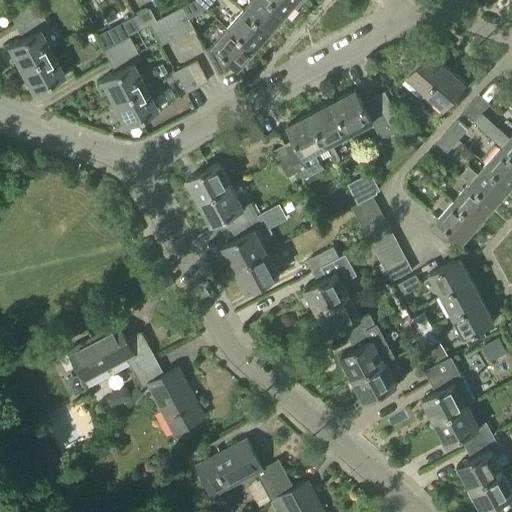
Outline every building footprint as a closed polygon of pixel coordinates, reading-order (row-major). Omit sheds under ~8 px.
[(15,28),(41,13),(33,0),(31,0),(7,13),(15,28)] [(193,0),(192,0),(181,6),(186,15),(200,7),(193,0)] [(267,0),(250,0),(242,10),(267,31),(283,14),(267,0)] [(302,0),(267,0),(283,14),(290,5),(295,9),(302,0)] [(181,6),(171,12),(182,33),(192,28),(186,15),(181,6)] [(148,8),(134,15),(141,28),(149,24),(148,23),(155,20),(148,8)] [(267,31),(242,10),(227,28),(251,49),(267,31)] [(111,11),(97,19),(102,28),(116,21),(111,11)] [(171,12),(160,17),(171,39),(182,33),(171,12)] [(41,13),(15,28),(21,38),(7,46),(19,68),(50,52),(39,30),(47,25),(41,13)] [(141,28),(134,15),(120,23),(127,36),(141,28)] [(160,17),(155,20),(148,23),(149,24),(160,45),(171,39),(160,17)] [(251,49),(227,28),(209,47),(204,50),(217,75),(234,66),(235,68),(251,49)] [(111,102),(143,86),(131,63),(139,59),(127,37),(103,50),(114,72),(100,80),(111,102)] [(62,74),(50,52),(19,68),(31,91),(62,74)] [(425,93),(447,68),(429,52),(407,77),(425,93)] [(196,61),(185,66),(196,86),(206,81),(196,61)] [(165,72),(161,64),(154,67),(158,76),(165,72)] [(196,86),(185,66),(174,72),(184,92),(196,86)] [(465,84),(447,68),(425,93),(443,109),(465,84)] [(154,108),(143,86),(111,102),(123,125),(154,108)] [(355,91),(332,103),(349,134),(372,123),(380,139),(395,132),(390,123),(375,97),(362,104),(355,91)] [(390,123),(398,119),(384,92),(375,97),(390,123)] [(490,104),(479,94),(463,112),(501,146),(500,147),(511,156),(511,133),(509,137),(482,112),(490,104)] [(349,134),(332,103),(310,114),(327,146),(349,134)] [(327,146),(310,114),(287,126),(294,140),(283,146),(297,172),(298,172),(302,180),(324,169),(315,152),(327,146)] [(447,131),(458,140),(468,128),(458,118),(447,131)] [(398,119),(390,123),(395,132),(408,143),(416,135),(398,119)] [(458,140),(447,131),(436,143),(447,152),(458,140)] [(297,172),(283,146),(272,152),(286,178),(297,172)] [(511,185),(511,156),(500,147),(485,165),(510,187),(511,185)] [(426,154),(415,167),(426,176),(437,164),(426,154)] [(198,203),(231,185),(218,162),(186,179),(198,203)] [(510,187),(485,165),(477,173),(468,166),(460,175),(469,182),(468,183),(495,205),(510,187)] [(377,193),(376,192),(380,190),(371,172),(364,176),(367,182),(370,187),(374,195),(377,193)] [(353,207),(374,196),(367,182),(346,193),(353,207)] [(495,205),(468,183),(453,201),(479,223),(495,205)] [(243,208),(231,185),(198,203),(211,226),(225,218),(231,228),(257,214),(251,204),(243,208)] [(379,207),(374,196),(353,207),(358,218),(379,207)] [(290,198),(279,204),(285,213),(295,208),(290,198)] [(479,223),(453,201),(436,220),(428,228),(446,244),(454,235),(462,242),(479,223)] [(385,217),(379,207),(358,218),(364,229),(385,217)] [(231,228),(236,238),(236,239),(222,246),(234,269),(267,252),(255,230),(263,225),(257,214),(231,228)] [(385,217),(364,229),(369,239),(391,228),(385,217)] [(391,228),(369,239),(375,250),(396,239),(391,228)] [(402,249),(396,239),(375,250),(380,261),(402,249)] [(314,271),(338,258),(332,246),(307,260),(314,271)] [(407,260),(402,249),(380,261),(386,271),(407,260)] [(267,252),(234,269),(247,292),(279,274),(267,252)] [(314,271),(318,280),(319,281),(305,288),(317,311),(349,294),(343,283),(358,275),(347,253),(338,258),(314,271)] [(442,295),(471,279),(460,258),(430,274),(442,295)] [(407,260),(386,271),(390,279),(411,268),(407,260)] [(397,283),(403,294),(421,284),(415,273),(397,283)] [(482,300),(471,279),(442,295),(453,316),(482,300)] [(349,294),(317,311),(329,334),(343,327),(348,337),(373,324),(367,312),(361,316),(349,294)] [(482,300),(453,316),(464,337),(494,321),(482,300)] [(418,333),(431,326),(423,311),(411,318),(418,333)] [(348,337),(354,347),(354,348),(340,355),(352,378),(385,361),(373,339),(380,335),(373,324),(348,337)] [(133,373),(156,360),(141,332),(126,340),(118,325),(69,351),(84,380),(125,359),(133,373)] [(439,340),(431,326),(418,333),(426,348),(439,340)] [(499,338),(484,346),(492,360),(506,352),(499,338)] [(432,382),(457,368),(450,355),(425,368),(432,382)] [(164,374),(156,360),(133,373),(141,387),(148,383),(174,432),(204,417),(177,367),(164,374)] [(397,383),(385,361),(352,378),(364,401),(397,383)] [(432,382),(436,388),(437,391),(422,399),(435,422),(466,405),(455,383),(463,379),(457,368),(432,382)] [(466,405),(435,422),(448,445),(462,437),(467,447),(492,433),(487,422),(479,427),(466,405)] [(492,433),(467,447),(473,458),(459,466),(471,489),(502,472),(491,450),(499,446),(492,433)] [(55,455),(43,434),(24,445),(35,466),(55,455)] [(274,485),(288,478),(278,459),(262,468),(247,440),(196,467),(211,495),(255,472),(260,481),(269,476),(274,485)] [(73,469),(68,476),(75,481),(81,474),(73,469)] [(511,495),(511,489),(502,472),(471,489),(483,511),(511,495)] [(294,489),(288,478),(274,485),(269,476),(260,481),(271,501),(277,497),(284,511),(324,511),(308,481),(294,489)]
